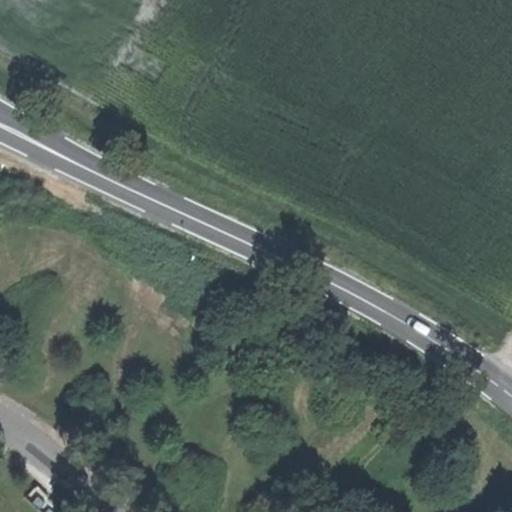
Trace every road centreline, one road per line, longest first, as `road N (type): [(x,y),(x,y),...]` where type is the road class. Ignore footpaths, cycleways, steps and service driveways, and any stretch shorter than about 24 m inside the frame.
road 1 (tertiary): [(511,398),(337,286),(0,123)]
road 2 (residential): [(105,511),(77,477),(0,423)]
